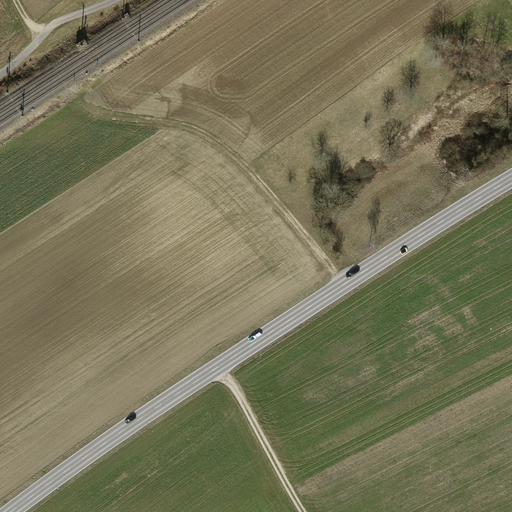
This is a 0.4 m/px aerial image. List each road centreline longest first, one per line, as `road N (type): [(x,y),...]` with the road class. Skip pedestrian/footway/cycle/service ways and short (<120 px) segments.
road 1 (primary): [(11,511),(149,411),(511,178)]
road 2 (track): [(345,283),(263,182),(211,137),(94,110),(65,86)]
road 3 (track): [(220,365),(303,511)]
